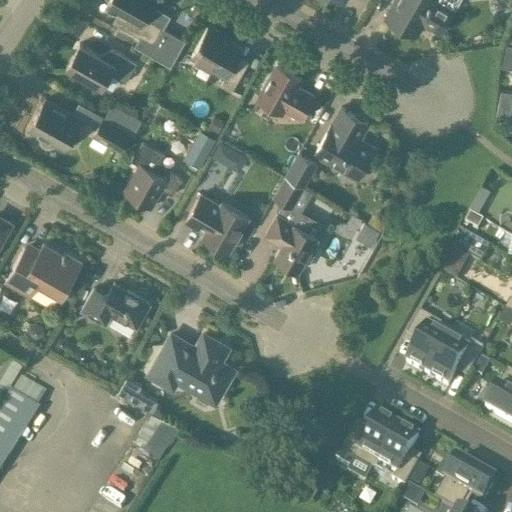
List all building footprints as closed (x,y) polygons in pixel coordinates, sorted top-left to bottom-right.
[(109,0),(118,5),(116,9),(130,17),(124,26),(123,25),(122,27),(154,45),(164,27),(147,17),(153,6),(148,3),(149,0),(109,0)] [(395,0),(385,18),(417,36),(424,23),(441,33),(453,10),(437,1),(437,0),(395,0)] [(188,63),(223,83),(221,86),(232,92),(247,66),(236,60),(243,48),(221,35),(222,33),(212,27),(211,29),(208,28),(188,63)] [(511,67),(511,43),(506,42),(502,66),(511,67)] [(66,67),(102,87),(110,73),(126,83),(137,62),(113,48),(107,59),(80,44),(66,67)] [(278,64),(258,99),(282,113),(285,109),(302,119),(315,96),(297,86),(302,78),(278,64)] [(29,128),(41,135),(40,139),(41,143),(43,146),(46,148),(50,148),(54,147),(56,144),(65,149),(82,119),(46,99),(43,104),(42,105),(43,106),(39,112),(38,111),(38,113),(29,128)] [(341,108),(315,154),(342,170),(346,163),(362,172),(365,167),(369,166),(374,157),(373,153),(376,148),(360,139),(369,123),(341,108)] [(104,118),(98,129),(97,131),(113,140),(110,145),(120,151),(130,134),(104,118)] [(199,168),(216,139),(200,130),(184,159),(199,168)] [(220,140),(212,156),(239,170),(248,154),(220,140)] [(125,192),(151,207),(162,189),(173,195),(183,178),(171,171),(166,179),(155,173),(165,155),(143,143),(130,165),(138,170),(125,192)] [(286,176),(305,187),(305,186),(304,186),(317,164),(299,154),(287,176),(286,176)] [(286,176),(285,177),(286,177),(275,197),(292,207),(304,187),(305,187),(286,176)] [(186,220),(199,227),(200,225),(207,229),(203,236),(229,251),(249,217),(223,202),(221,205),(201,194),(186,220)] [(265,236),(278,243),(279,242),(283,244),(275,258),(299,272),(306,259),(312,258),(316,252),(313,247),(319,237),(278,214),(265,236)] [(0,244),(11,224),(0,217),(0,244)] [(373,242),(374,242),(379,231),(380,230),(364,222),(358,233),(373,242)] [(476,239),(466,233),(456,250),(467,256),(476,239)] [(6,282),(30,296),(38,283),(62,297),(81,263),(78,262),(79,260),(65,252),(64,254),(44,243),(37,255),(25,248),(6,282)] [(467,256),(456,250),(443,271),(457,279),(469,258),(467,256)] [(95,288),(82,310),(106,323),(112,313),(137,327),(150,303),(128,290),(127,291),(125,295),(112,287),(107,295),(95,288)] [(448,338),(452,331),(420,312),(407,335),(418,342),(406,362),(427,374),(448,338)] [(149,374),(174,388),(180,378),(204,392),(206,395),(217,401),(220,400),(224,392),(224,389),(235,370),(221,362),(229,348),(204,334),(194,351),(184,346),(186,342),(172,334),(149,374)] [(60,338),(57,342),(59,347),(65,348),(68,343),(65,339),(60,338)] [(448,338),(427,374),(448,386),(459,366),(470,372),(484,349),(471,342),(467,349),(448,338)] [(9,361),(4,369),(18,377),(23,370),(9,361)] [(511,372),(508,370),(485,409),(511,424),(511,372)] [(158,401),(139,390),(142,385),(126,377),(118,392),(153,412),(158,401)] [(163,460),(178,425),(147,412),(132,447),(163,460)] [(397,426),(377,414),(365,433),(354,427),(341,450),(374,469),(397,426)] [(398,426),(377,462),(396,473),(393,480),(405,487),(418,464),(407,457),(418,438),(398,426)] [(9,460),(0,454),(0,470),(1,472),(9,460)] [(483,502),(495,481),(457,459),(434,498),(457,511),(459,511),(463,511),(472,496),(483,502)]
